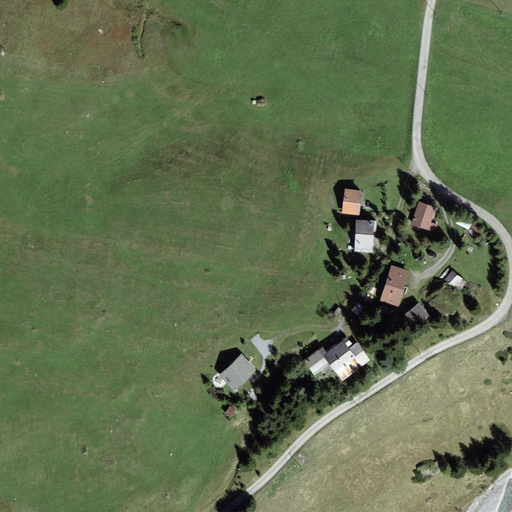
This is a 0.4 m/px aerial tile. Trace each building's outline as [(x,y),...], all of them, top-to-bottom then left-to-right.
[(361,190),(345,188),(343,212),(359,214),(361,190)] [(436,209),(418,203),(411,226),(430,231),(436,209)] [(375,220),(356,218),(354,251),(373,252),(375,220)] [(409,270),(392,264),(380,301),(397,306),(409,270)] [(463,278),(453,270),(444,280),(454,288),(463,278)] [(358,315),(364,308),(358,302),(351,309),(358,315)] [(430,315),(419,302),(404,315),(414,328),(430,315)] [(330,361),(342,378),(370,358),(356,339),(348,345),(343,339),(324,353),(330,361)] [(320,347),(304,359),(314,372),(330,361),(324,353),(320,347)] [(255,367),(243,354),(222,373),(234,387),(255,367)]
